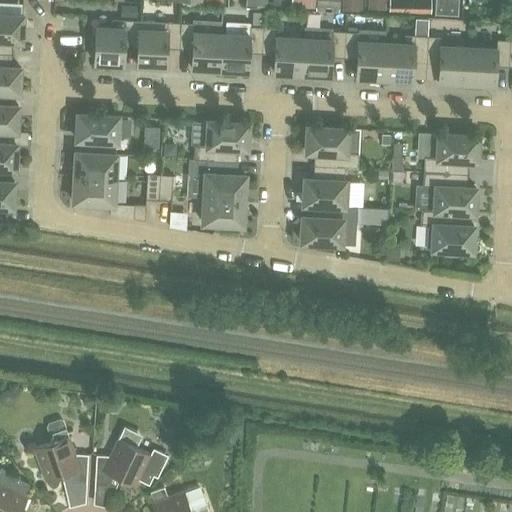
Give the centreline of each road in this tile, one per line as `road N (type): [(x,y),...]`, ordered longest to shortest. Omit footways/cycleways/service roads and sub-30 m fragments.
road 1 (residential): [(49,93),(41,219),(268,257)]
road 2 (residential): [(268,257),(500,296)]
road 3 (residential): [(511,119),(277,106)]
road 4 (residential): [(277,106),(49,93)]
road 5 (residential): [(500,296),(511,131)]
road 6 (residential): [(277,106),(268,257)]
